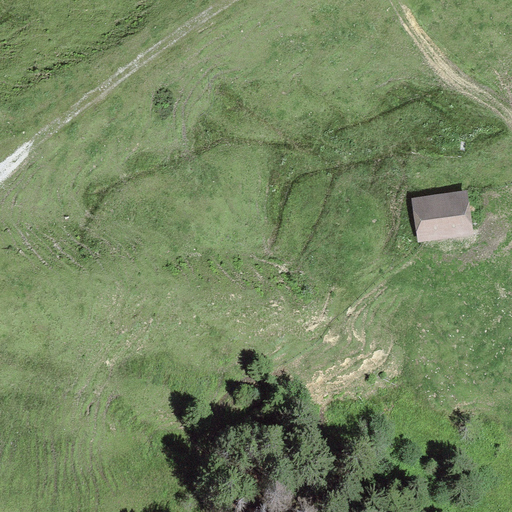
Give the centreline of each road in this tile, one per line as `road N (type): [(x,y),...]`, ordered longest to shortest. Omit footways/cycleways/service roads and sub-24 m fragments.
road 1 (track): [(231,0),(90,99),(0,176)]
road 2 (track): [(511,134),(507,118),(423,45),(392,0)]
